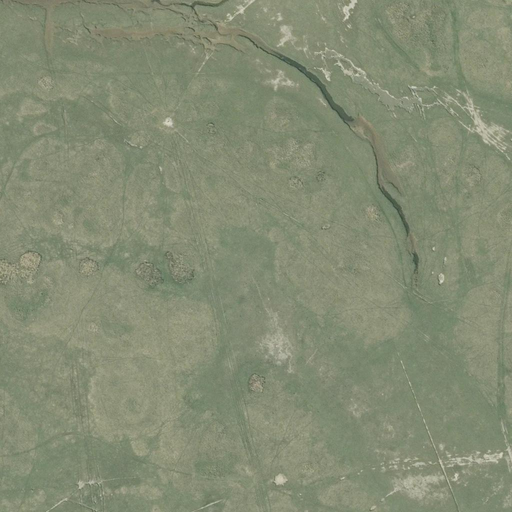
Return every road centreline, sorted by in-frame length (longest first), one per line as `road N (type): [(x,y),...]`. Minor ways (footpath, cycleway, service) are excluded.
road 1 (track): [(373,0),(377,24),(395,48),(464,96),(482,137),(511,168)]
road 2 (track): [(511,250),(499,337),(501,412),(511,454)]
